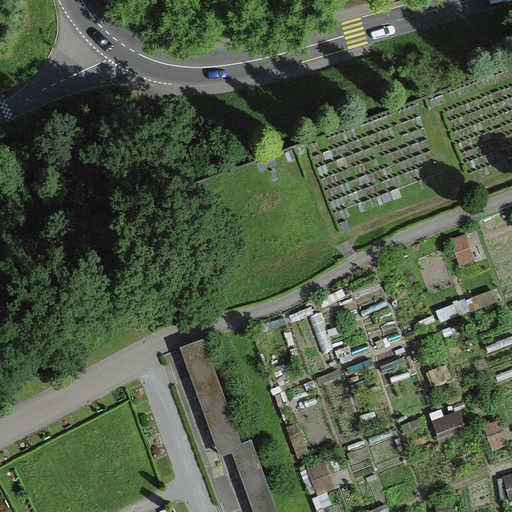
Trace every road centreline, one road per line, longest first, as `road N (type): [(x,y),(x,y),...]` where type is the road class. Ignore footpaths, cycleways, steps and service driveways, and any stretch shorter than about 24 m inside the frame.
road 1 (secondary): [(471,0),(223,66),(166,64),(126,46)]
road 2 (residential): [(126,46),(0,110)]
